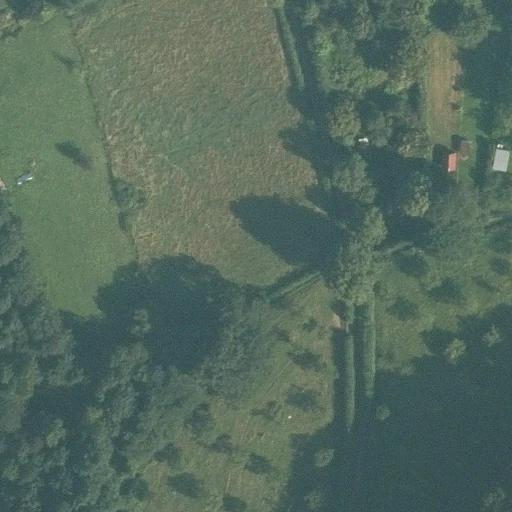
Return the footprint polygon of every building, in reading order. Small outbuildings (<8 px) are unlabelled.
[(468,154),(469,141),(460,140),(459,153),(468,154)] [(371,157),(369,142),(357,144),(358,158),(371,157)] [(505,169),(509,150),(496,147),(492,166),(505,169)] [(454,166),(456,150),(444,149),(442,165),(454,166)] [(0,212),(4,221),(11,217),(12,217),(11,216),(0,194),(0,212)]
